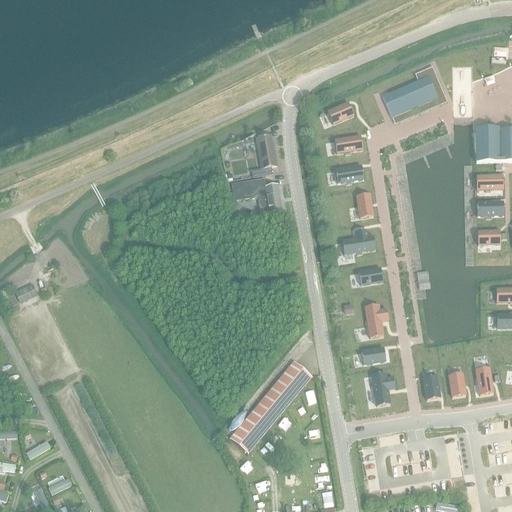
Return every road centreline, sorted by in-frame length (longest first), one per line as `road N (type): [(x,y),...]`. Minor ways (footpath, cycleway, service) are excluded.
road 1 (unclassified): [(351,511),(289,144),(289,92)]
road 2 (residential): [(0,217),(289,92)]
road 3 (residential): [(289,92),(469,15),(511,10)]
